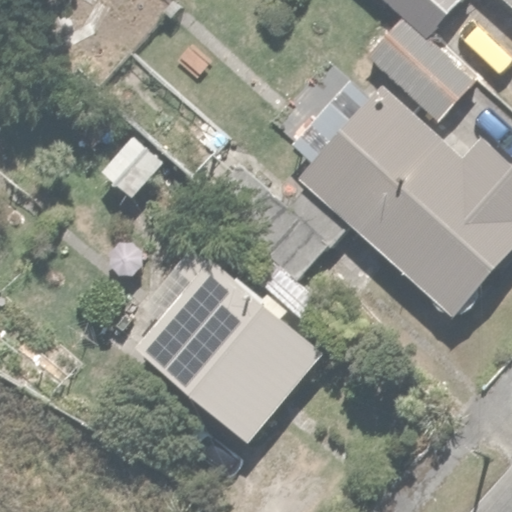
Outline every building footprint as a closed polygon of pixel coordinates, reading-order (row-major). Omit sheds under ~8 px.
[(391,0),(403,9),(437,34),(465,0),(391,0)] [(388,74),(433,114),(470,75),(402,12),(364,52),(388,74)] [(433,114),(388,74),(375,88),(361,75),(354,69),(336,89),(329,83),(290,126),(314,148),(298,165),(359,222),(450,307),(511,240),(511,146),(492,129),(472,151),(433,114)] [(359,222),(298,165),(285,178),(243,139),(188,198),(326,327),(367,283),(332,251),(359,222)] [(160,308),(137,335),(251,431),(326,342),(288,310),(295,303),(272,283),(268,288),(217,245),(207,257),(193,245),(148,298),(160,308)]
